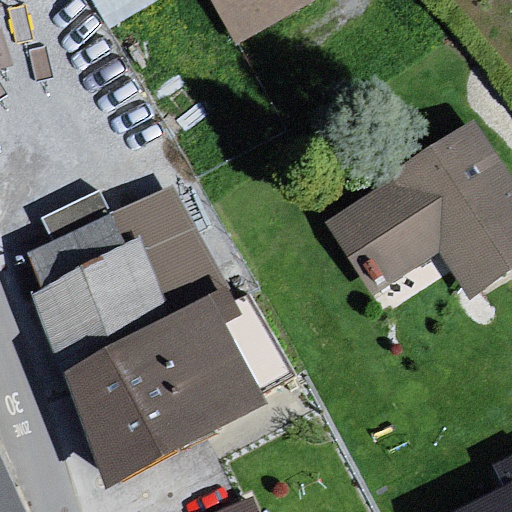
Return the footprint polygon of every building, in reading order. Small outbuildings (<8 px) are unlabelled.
[(327,1),(326,0),(201,0),(233,51),(327,1)] [(511,266),(511,180),(471,118),(322,215),(375,296),(447,249),(474,291),(511,266)] [(236,309),(170,198),(9,271),(78,388),(236,309)] [(306,412),(252,301),(236,309),(78,388),(115,500),(306,412)] [(511,511),(511,461),(488,471),(491,494),(457,511),(511,511)] [(14,511),(0,479),(0,511),(14,511)]
